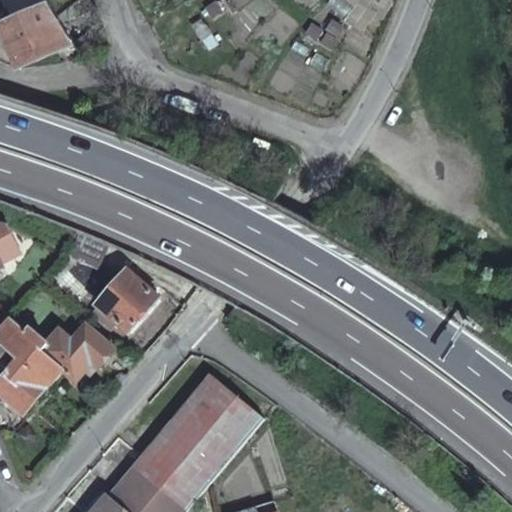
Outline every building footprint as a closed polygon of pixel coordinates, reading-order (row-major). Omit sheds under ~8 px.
[(4,0),(12,17),(39,6),(47,2),(45,0),(4,0)] [(46,21),(56,17),(47,2),(39,6),(46,21)] [(12,17),(0,22),(0,27),(19,68),(59,50),(55,40),(46,21),(39,6),(12,17)] [(67,34),(56,17),(46,21),(55,40),(67,34)] [(55,40),(59,50),(73,44),(67,34),(55,40)] [(0,240),(10,235),(6,227),(0,226),(0,240)] [(157,297),(126,270),(97,303),(128,330),(157,297)] [(25,334),(8,318),(0,327),(0,340),(48,384),(50,385),(63,371),(75,382),(91,364),(97,369),(113,349),(85,324),(71,341),(59,331),(46,345),(30,330),(25,334)] [(48,384),(0,340),(0,376),(3,379),(0,382),(0,397),(21,415),(48,384)] [(187,510),(264,421),(211,374),(135,467),(187,510)] [(185,511),(187,510),(135,467),(134,466),(106,498),(122,511),(185,511)] [(122,511),(106,498),(105,497),(92,511),(122,511)] [(276,511),(273,503),(241,511),(276,511)]
